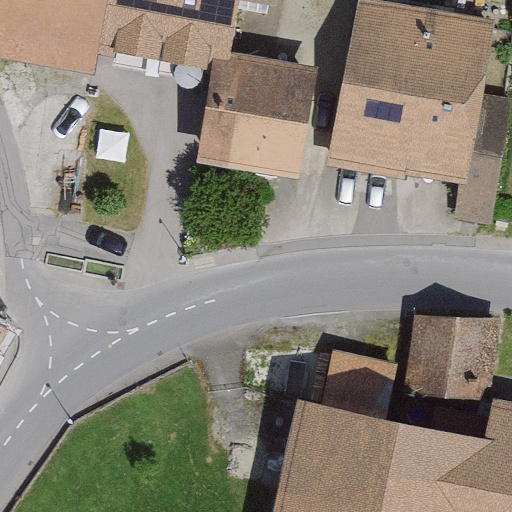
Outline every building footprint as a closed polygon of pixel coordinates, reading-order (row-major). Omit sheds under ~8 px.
[(0,0),(0,30),(19,61),(213,93),(234,54),(252,57),(262,59),(264,49),(274,0),(0,0)] [(508,21),(374,2),(351,162),(485,181),(508,21)] [(355,64),(264,49),(262,59),(252,57),(234,161),(335,178),(355,64)] [(0,101),(0,123),(10,108),(0,101)] [(0,344),(11,322),(0,317),(0,344)] [(500,322),(414,319),(411,401),(497,404),(500,322)] [(398,366),(334,353),(322,411),(299,406),(278,511),(511,511),(511,405),(504,404),(495,446),(386,425),(398,366)]
